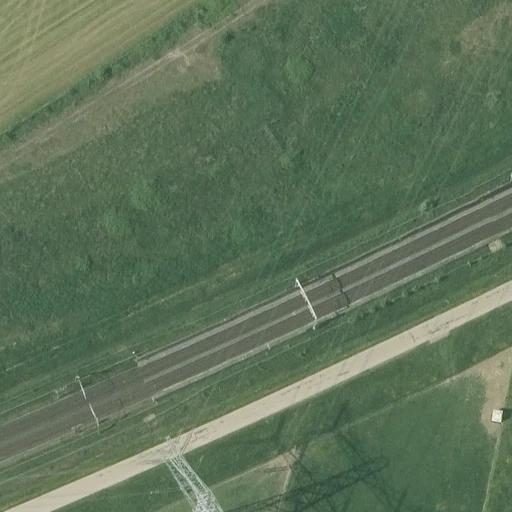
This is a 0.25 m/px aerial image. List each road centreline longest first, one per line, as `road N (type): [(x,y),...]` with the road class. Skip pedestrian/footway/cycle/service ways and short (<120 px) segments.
road 1 (motorway): [(0,324),(495,0)]
road 2 (track): [(511,77),(201,273),(111,319),(12,340),(0,332)]
road 3 (unclassified): [(30,511),(511,291)]
road 4 (motorway): [(413,0),(0,270)]
road 5 (track): [(276,0),(0,162)]
